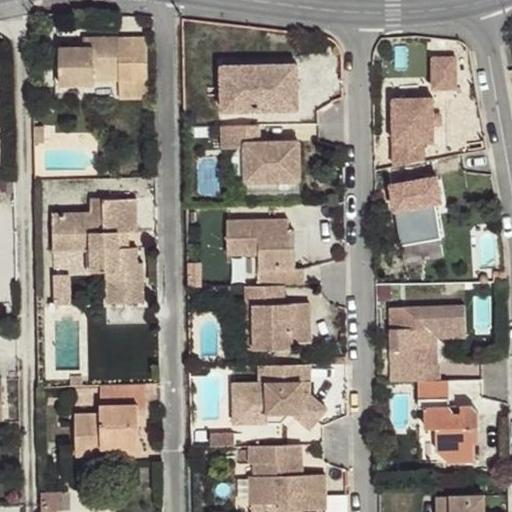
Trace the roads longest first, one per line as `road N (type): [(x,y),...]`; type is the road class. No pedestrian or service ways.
road 1 (residential): [(178,511),(167,0)]
road 2 (residential): [(364,511),(356,15)]
road 3 (residential): [(30,486),(26,0)]
road 4 (residential): [(511,190),(473,11)]
